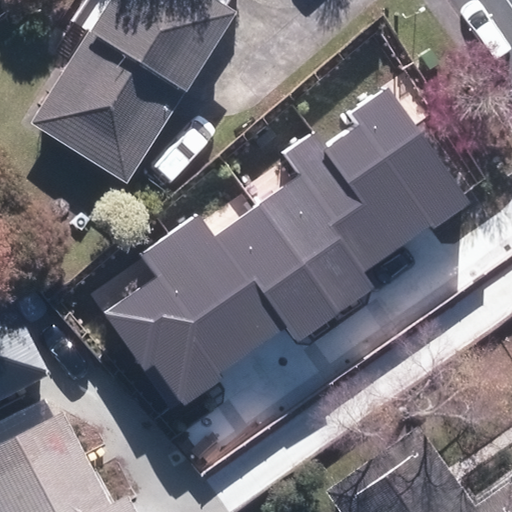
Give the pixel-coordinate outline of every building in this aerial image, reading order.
[(103,0),(23,134),(114,189),(215,20),(181,0),(103,0)] [(313,150),(180,197),(207,273),(231,265),(259,345),(369,305),(313,150)] [(180,368),(150,389),(186,442),(216,420),(180,368)] [(46,420),(0,443),(0,511),(110,511),(106,503),(93,510),(46,420)] [(410,433),(316,495),(327,511),(511,511),(493,485),(460,507),(410,433)]
